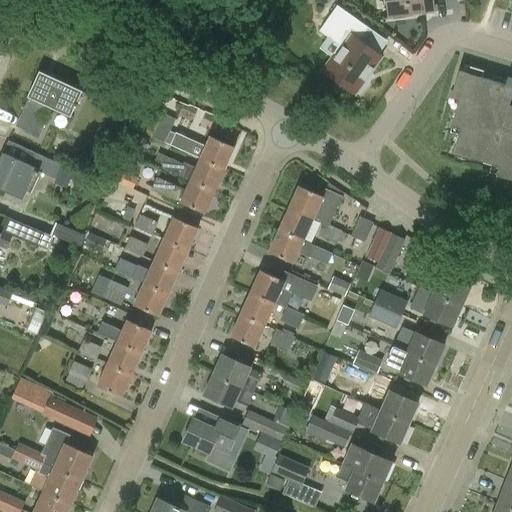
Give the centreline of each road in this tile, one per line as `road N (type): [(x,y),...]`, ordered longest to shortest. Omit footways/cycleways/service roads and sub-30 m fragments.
road 1 (residential): [(109,511),(291,123)]
road 2 (tertiary): [(291,123),(223,86),(12,9)]
road 3 (residential): [(355,165),(441,43),(466,38),(511,52)]
road 4 (residential): [(426,511),(511,318)]
road 5 (tertiary): [(355,165),(449,230),(511,261)]
